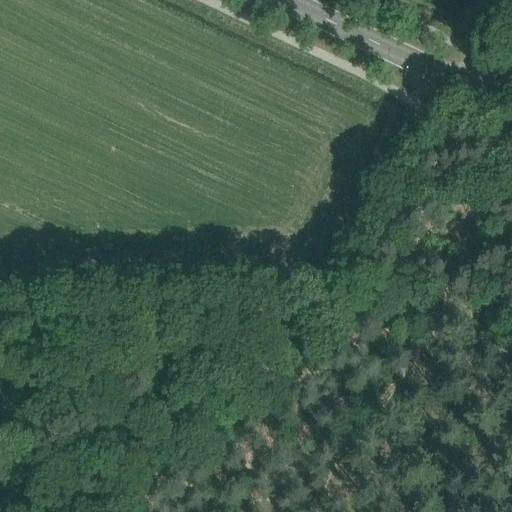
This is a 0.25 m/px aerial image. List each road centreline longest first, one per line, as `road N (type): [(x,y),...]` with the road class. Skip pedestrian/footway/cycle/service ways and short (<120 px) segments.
road 1 (track): [(44,511),(315,300)]
road 2 (tertiary): [(511,107),(280,0)]
